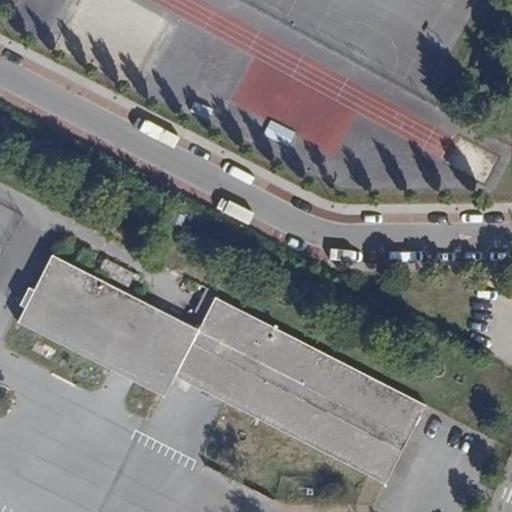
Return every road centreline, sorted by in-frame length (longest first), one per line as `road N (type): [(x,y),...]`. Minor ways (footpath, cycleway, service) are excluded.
road 1 (residential): [(511,240),(346,244),(0,73)]
road 2 (unknown): [(511,184),(454,165),(142,0)]
